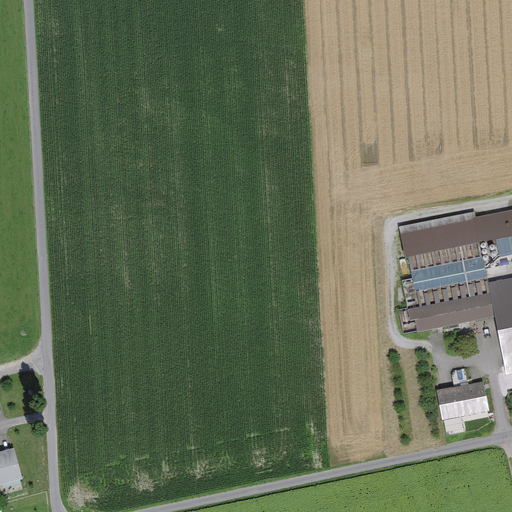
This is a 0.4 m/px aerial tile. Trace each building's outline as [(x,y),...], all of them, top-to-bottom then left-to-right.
[(478,212),(400,226),(406,257),(484,243),(478,212)] [(511,283),(489,288),(490,292),(496,317),(509,377),(511,376),(511,283)] [(496,317),(490,292),(414,309),(419,333),(496,317)] [(484,380),(436,390),(442,418),(490,408),(484,380)] [(444,422),(447,433),(464,430),(462,418),(444,422)] [(20,479),(19,478),(20,477),(16,464),(13,451),(0,454),(0,480),(2,484),(20,479)]
